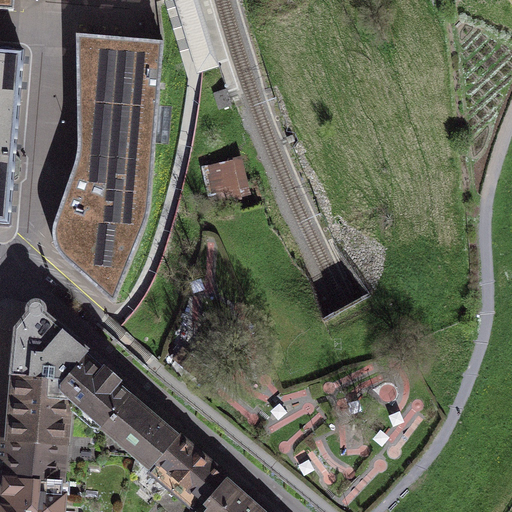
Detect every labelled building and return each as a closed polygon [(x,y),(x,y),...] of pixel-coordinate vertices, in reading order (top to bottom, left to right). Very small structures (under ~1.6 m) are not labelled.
[(0,0),(0,11),(12,13),(13,0),(0,0)] [(172,0),(197,77),(219,70),(197,0),(172,0)] [(163,43),(78,37),(81,148),(53,226),(52,237),(55,247),(61,256),(113,305),(149,205),(163,43)] [(23,50),(0,48),(0,223),(9,224),(23,50)] [(226,91),(213,95),(219,112),(231,108),(226,91)] [(205,165),(207,201),(248,199),(245,163),(205,165)] [(67,379),(87,353),(34,309),(16,330),(13,376),(67,379)] [(119,380),(87,353),(67,379),(67,400),(73,401),(73,412),(93,429),(104,431),(130,398),(115,384),(119,380)] [(67,379),(13,376),(9,440),(65,443),(67,400),(67,379)] [(130,398),(104,431),(102,454),(138,458),(145,450),(159,460),(178,441),(130,398)] [(65,443),(9,440),(5,481),(59,485),(65,443)] [(145,450),(138,458),(133,480),(157,502),(169,492),(193,511),(199,511),(204,504),(226,481),(178,441),(159,460),(145,450)] [(59,485),(5,481),(2,511),(62,511),(65,485),(59,485)] [(262,511),(226,481),(204,504),(199,511),(262,511)]
